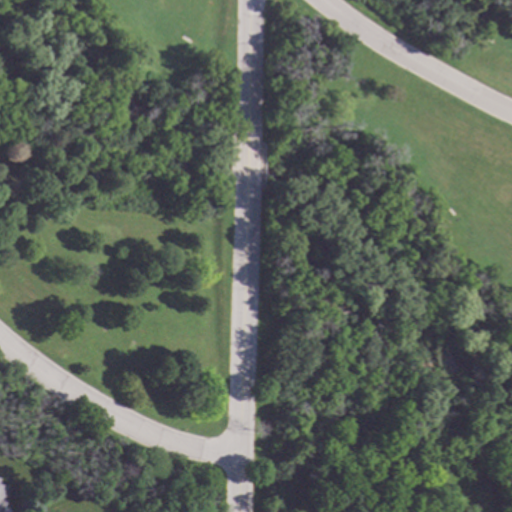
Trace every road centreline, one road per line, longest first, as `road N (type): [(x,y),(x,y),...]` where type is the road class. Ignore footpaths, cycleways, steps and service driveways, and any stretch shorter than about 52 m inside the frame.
road 1 (tertiary): [(241,191),(235,511)]
road 2 (residential): [(0,336),(151,435),(235,457)]
road 3 (residential): [(511,112),(457,91),(319,0)]
road 4 (tertiary): [(245,0),(242,137)]
